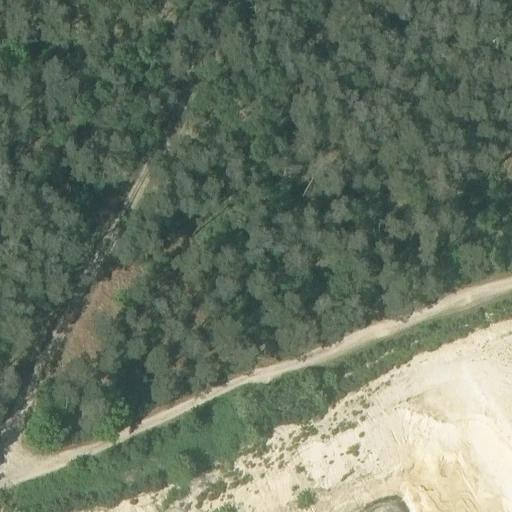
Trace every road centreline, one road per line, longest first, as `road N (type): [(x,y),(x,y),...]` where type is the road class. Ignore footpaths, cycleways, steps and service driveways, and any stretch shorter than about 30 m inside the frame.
road 1 (track): [(0,495),(511,283)]
road 2 (track): [(261,0),(0,469)]
